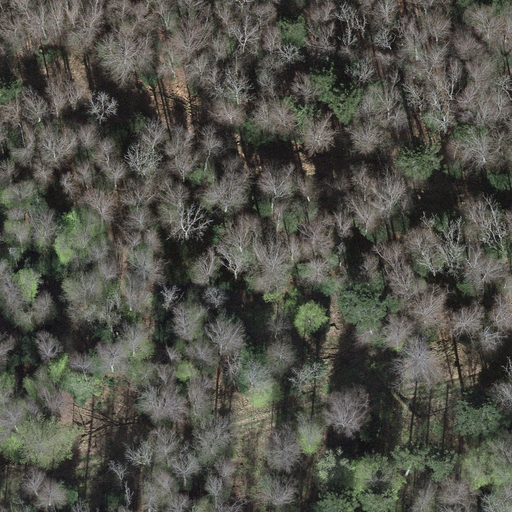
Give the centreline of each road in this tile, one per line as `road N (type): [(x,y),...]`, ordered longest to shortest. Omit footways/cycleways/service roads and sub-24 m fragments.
road 1 (track): [(511,212),(328,185),(227,156),(64,85),(0,92)]
road 2 (track): [(0,493),(318,406),(511,364)]
